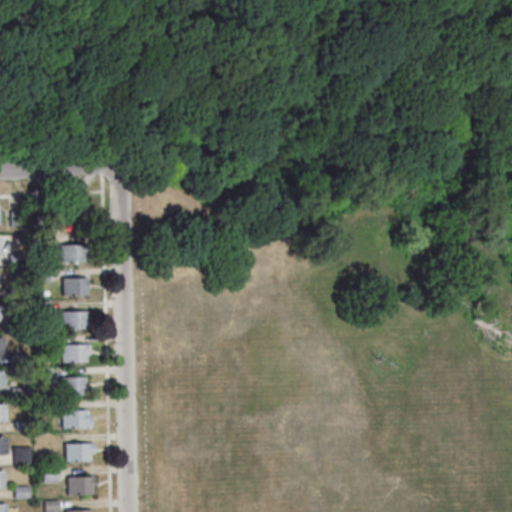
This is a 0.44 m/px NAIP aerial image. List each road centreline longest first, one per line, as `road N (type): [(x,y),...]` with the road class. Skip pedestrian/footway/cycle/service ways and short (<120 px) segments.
road 1 (residential): [(127,511),(119,171)]
road 2 (residential): [(0,170),(110,163),(119,171)]
